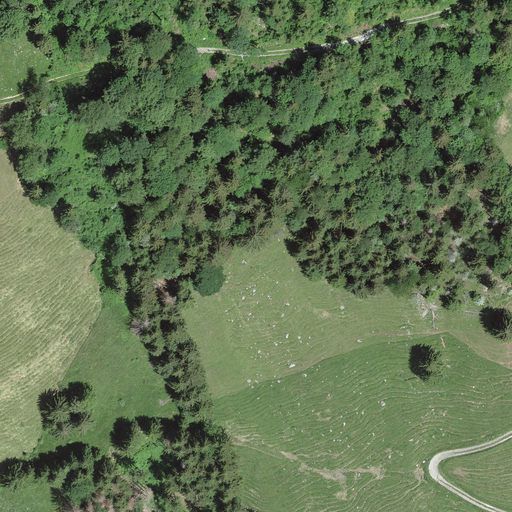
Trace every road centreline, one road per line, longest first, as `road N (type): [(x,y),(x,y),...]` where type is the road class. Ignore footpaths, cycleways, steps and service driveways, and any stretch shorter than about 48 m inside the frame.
road 1 (track): [(485,0),(304,51),(197,48),(0,103)]
road 2 (track): [(500,511),(436,476),(433,464),(511,433)]
